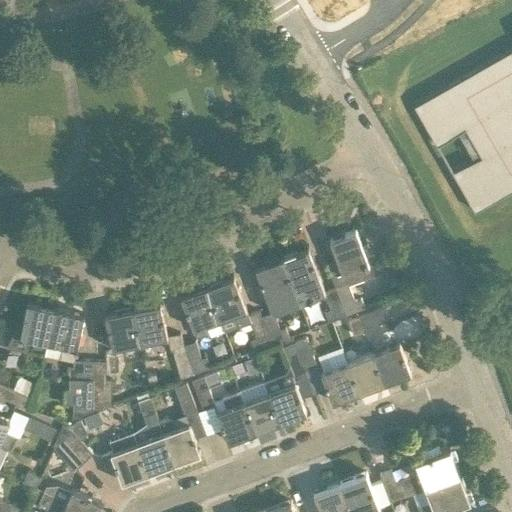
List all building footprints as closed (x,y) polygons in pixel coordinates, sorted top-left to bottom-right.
[(511,48),(414,105),(437,145),(439,144),(458,132),(465,127),(482,156),(474,160),(453,170),(452,171),(475,211),(511,189),(511,48)] [(343,276),(363,270),(366,277),(378,273),(367,242),(361,244),(356,229),(330,239),(343,276)] [(300,302),(324,292),(325,292),(308,247),(283,256),(300,302)] [(255,267),(273,312),(300,302),(283,256),(255,267)] [(239,326),(250,322),(251,321),(248,314),(234,276),(208,285),(221,319),(234,314),(239,326)] [(346,285),(337,288),(347,315),(365,308),(361,298),(354,300),(349,284),(346,285)] [(181,296),(193,329),(196,336),(209,332),(206,324),(221,319),(208,285),(181,296)] [(328,322),(347,315),(337,288),(337,287),(325,292),(324,292),(330,309),(324,311),(328,322)] [(28,337),(47,341),(54,308),(26,302),(22,323),(17,322),(6,347),(26,350),(28,337)] [(133,307),(140,342),(167,336),(160,302),(133,307)] [(394,327),(386,306),(359,316),(365,331),(367,337),(394,327)] [(111,348),(140,342),(133,307),(104,314),(111,348)] [(84,314),(54,308),(47,341),(62,344),(60,357),(74,360),(77,347),(84,314)] [(259,310),(248,314),(251,321),(250,322),(256,337),(250,339),(254,350),(272,343),(262,317),(259,310)] [(279,328),(273,312),(262,317),(272,343),(289,337),(285,326),(279,328)] [(353,335),(365,331),(359,316),(348,320),(353,335)] [(304,370),(317,365),(306,336),(293,342),(304,370)] [(196,341),(184,345),(192,374),(209,367),(206,356),(201,358),(196,341)] [(373,351),(384,382),(411,372),(399,341),(373,351)] [(282,346),(289,364),(293,374),(304,370),(293,342),(282,346)] [(184,345),(172,350),(177,368),(171,369),(175,380),(192,374),(184,345)] [(358,392),(384,382),(373,351),(346,361),(358,392)] [(244,360),(249,374),(260,370),(255,356),(244,360)] [(92,389),(93,360),(73,361),(73,367),(68,367),(68,387),(64,388),(65,402),(77,402),(77,414),(92,407),(101,407),(101,389),(92,389)] [(101,407),(112,404),(112,379),(106,379),(106,360),(93,360),(92,389),(101,389),(101,407)] [(332,402),(358,392),(346,361),(320,371),(332,402)] [(192,380),(203,409),(215,404),(204,375),(192,380)] [(0,381),(0,396),(22,407),(28,395),(0,381)] [(306,412),(295,381),(268,391),(279,422),(306,412)] [(174,387),(184,414),(185,415),(197,411),(186,382),(174,387)] [(221,396),(226,407),(216,411),(227,442),(253,432),(237,390),(221,396)] [(239,390),(237,390),(253,432),(279,422),(268,391),(243,401),(239,390)] [(146,391),(136,395),(138,400),(148,396),(146,391)] [(147,472),(173,462),(148,396),(138,400),(137,400),(146,423),(133,431),(132,432),(147,472)] [(189,422),(175,426),(172,418),(166,415),(157,419),(149,396),(148,396),(173,462),(200,452),(189,422)] [(85,415),(88,426),(105,421),(101,410),(85,415)] [(0,443),(11,448),(16,435),(5,430),(10,419),(0,414),(0,443)] [(56,428),(29,416),(24,428),(50,439),(56,428)] [(72,422),(67,426),(81,439),(86,435),(86,429),(80,419),(72,422)] [(93,452),(81,439),(67,426),(58,435),(62,439),(83,461),(93,452)] [(105,467),(115,464),(122,482),(147,472),(132,432),(109,441),(112,450),(101,455),(105,467)] [(53,447),(74,470),(83,461),(62,439),(53,447)] [(390,500),(459,473),(450,448),(415,461),(418,471),(396,480),(392,469),(379,473),(382,479),(390,500)] [(40,476),(27,470),(23,481),(35,487),(40,476)] [(390,500),(382,479),(371,484),(366,471),(339,481),(351,511),(381,511),(379,506),(390,501),(390,500)] [(425,488),(430,501),(417,506),(419,511),(460,511),(458,506),(470,501),(459,473),(390,500),(390,501),(425,488)] [(351,511),(339,481),(313,492),(320,511),(351,511)] [(30,501),(47,508),(54,511),(96,511),(101,502),(72,488),(71,490),(58,484),(46,485),(44,490),(35,487),(30,501)] [(23,511),(25,509),(0,497),(0,511),(23,511)] [(264,510),(265,511),(295,511),(291,500),(264,510)]
